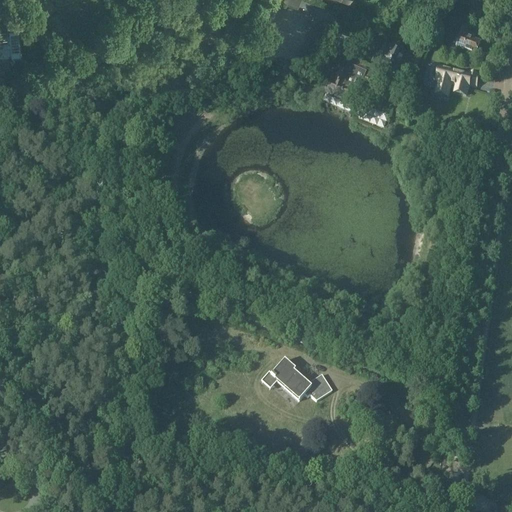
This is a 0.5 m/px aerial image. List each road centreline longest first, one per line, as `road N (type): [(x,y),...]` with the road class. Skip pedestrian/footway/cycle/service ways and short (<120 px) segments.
road 1 (residential): [(450,511),(511,68)]
road 2 (tertiary): [(0,119),(187,0)]
road 3 (track): [(190,0),(223,54),(270,45),(289,16)]
road 4 (track): [(511,175),(393,128)]
